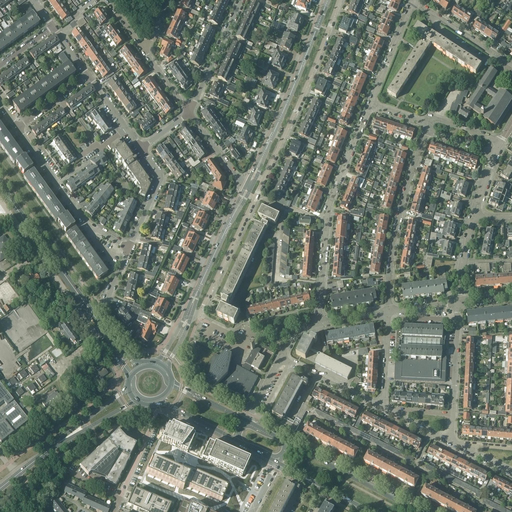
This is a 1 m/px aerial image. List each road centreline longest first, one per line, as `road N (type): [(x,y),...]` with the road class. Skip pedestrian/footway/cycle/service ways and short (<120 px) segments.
road 1 (residential): [(192,313),(199,314),(287,132),(338,0)]
road 2 (residential): [(319,323),(329,207),(370,104)]
road 3 (tertiary): [(249,185),(327,0)]
road 4 (residential): [(388,311),(393,243),(428,127)]
road 5 (primary): [(104,331),(0,184)]
road 6 (unclassified): [(0,199),(97,336),(104,331)]
road 7 (residential): [(128,249),(86,223),(17,128)]
road 8 (primary): [(418,511),(282,439)]
road 9 (residential): [(189,113),(241,0)]
